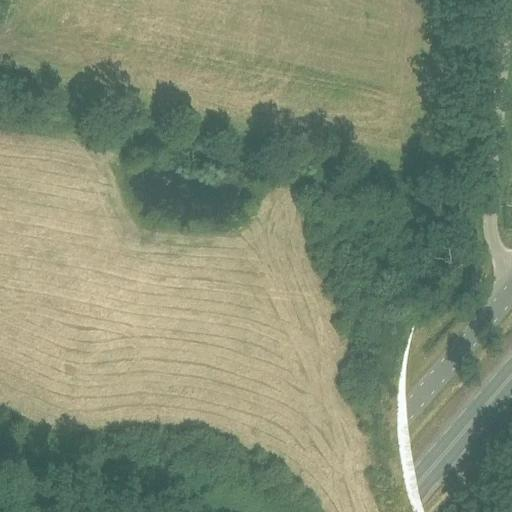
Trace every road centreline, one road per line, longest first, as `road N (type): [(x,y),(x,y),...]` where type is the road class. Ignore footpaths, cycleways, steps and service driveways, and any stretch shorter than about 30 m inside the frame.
road 1 (unclassified): [(318,511),(511,291)]
road 2 (track): [(506,0),(490,230),(511,277)]
road 3 (primary): [(391,511),(511,373)]
